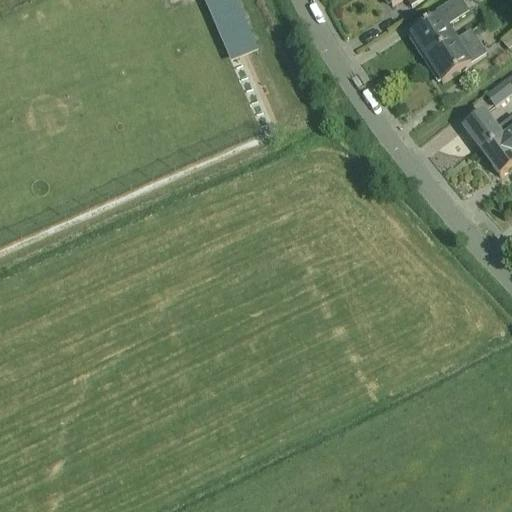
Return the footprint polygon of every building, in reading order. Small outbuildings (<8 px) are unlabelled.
[(430,0),(386,0),(393,10),(406,1),(413,12),(430,0)] [(459,0),(438,14),(442,20),(411,40),(427,63),(456,44),(448,31),(470,16),(459,0)] [(219,35),(235,27),(223,1),(206,9),(219,35)] [(464,38),(456,44),(449,49),(427,63),(442,87),(472,68),(487,58),(481,49),(471,34),(464,38)] [(510,54),(511,52),(511,35),(502,44),(506,49),(510,54)] [(511,91),(506,84),(486,99),(495,111),(511,97),(511,91)] [(464,132),(487,161),(511,142),(511,120),(497,132),(485,116),(464,132)] [(511,142),(487,161),(502,181),(511,172),(511,142)]
